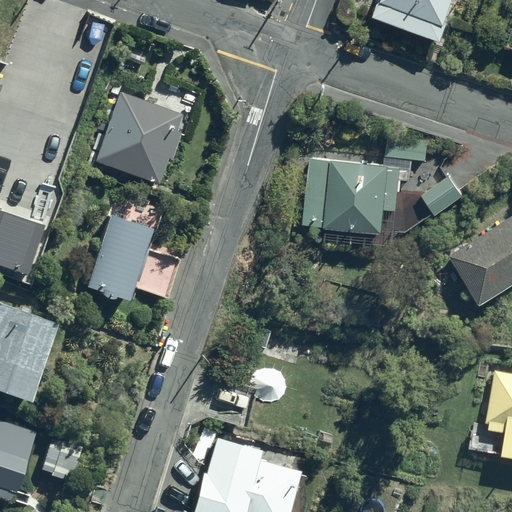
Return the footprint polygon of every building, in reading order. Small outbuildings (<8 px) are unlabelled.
[(373,0),(372,6),(441,25),(447,8),(445,7),(447,0),(373,0)] [(0,18),(0,59),(12,23),(0,18)] [(177,123),(172,122),(178,104),(118,85),(93,153),(154,173),(164,146),(168,148),(177,123)] [(383,154),(309,149),(303,214),(381,221),(383,201),(396,202),(399,171),(409,172),(411,152),(426,154),(428,134),(386,132),(385,148),(383,148),(383,154)] [(460,184),(449,168),(421,187),(433,203),(460,184)] [(511,205),(450,245),(478,290),(511,269),(511,205)] [(147,225),(106,216),(84,287),(109,295),(110,292),(123,296),(147,225)] [(0,380),(27,389),(53,312),(0,293),(0,380)] [(300,427),(314,370),(309,368),(311,359),(256,346),(249,375),(253,376),(244,414),(300,427)] [(511,365),(493,363),(486,413),(506,416),(505,422),(511,423),(511,365)] [(30,423),(0,412),(0,487),(8,490),(30,423)] [(246,511),(280,511),(294,456),(254,447),(257,435),(213,426),(204,463),(200,462),(189,508),(212,511),(236,511),(237,511),(246,511)] [(77,439),(60,433),(49,468),(66,473),(77,439)]
